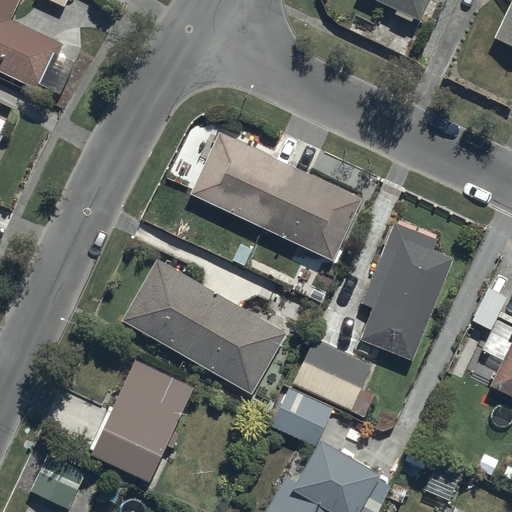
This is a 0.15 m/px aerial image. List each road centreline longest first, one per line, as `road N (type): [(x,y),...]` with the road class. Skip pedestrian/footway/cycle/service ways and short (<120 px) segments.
road 1 (residential): [(187,28),(137,106),(0,397)]
road 2 (residential): [(187,28),(511,181)]
